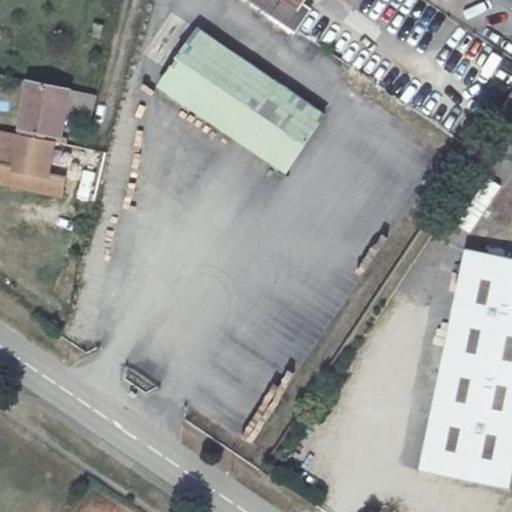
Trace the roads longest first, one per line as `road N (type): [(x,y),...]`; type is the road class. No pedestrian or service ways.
road 1 (unclassified): [(0,346),(244,511)]
road 2 (unknown): [(124,0),(91,118)]
